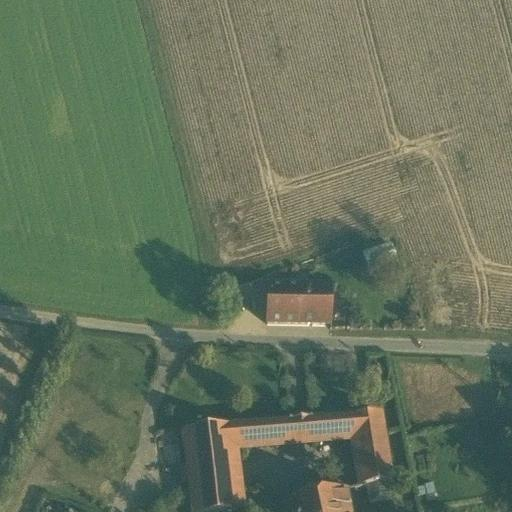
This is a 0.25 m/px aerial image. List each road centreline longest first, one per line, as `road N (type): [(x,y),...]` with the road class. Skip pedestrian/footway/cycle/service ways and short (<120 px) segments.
road 1 (residential): [(0,308),(222,344),(511,352)]
road 2 (track): [(222,344),(134,0)]
